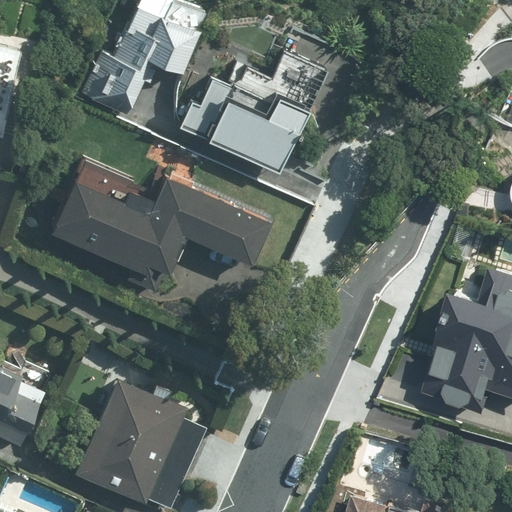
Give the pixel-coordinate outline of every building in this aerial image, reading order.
[(86,77),(97,81),(90,97),(128,113),(146,71),(177,84),(207,13),(176,0),(131,0),(109,51),(99,46),(86,77)] [(35,39),(7,33),(3,51),(32,57),(35,39)] [(319,73),(279,55),(270,75),(239,60),(227,85),(197,71),(169,130),(270,177),(319,73)] [(135,179),(74,152),(39,233),(156,283),(174,240),(247,271),(266,227),(138,172),(135,179)] [(511,184),(486,180),(484,199),(511,203),(511,184)] [(477,226),(459,220),(448,252),(466,258),(477,226)] [(475,303),(444,293),(424,353),(412,349),(400,383),(480,410),(488,386),(511,394),(511,274),(487,266),(475,303)] [(0,435),(14,442),(40,384),(0,366),(0,435)] [(179,420),(184,408),(109,376),(67,475),(140,506),(143,498),(169,509),(203,430),(179,420)] [(384,511),(387,504),(345,490),(337,511),(428,511),(423,510),(422,511),(384,511)]
